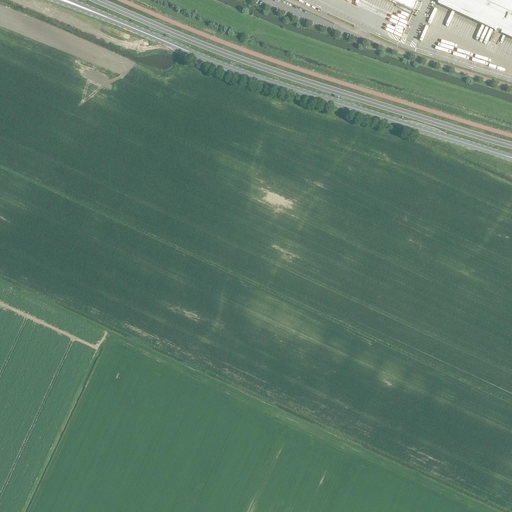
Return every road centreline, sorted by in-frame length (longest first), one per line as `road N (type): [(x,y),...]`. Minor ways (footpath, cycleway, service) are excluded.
road 1 (secondary): [(508,156),(245,74),(110,20)]
road 2 (unclassified): [(306,0),(403,45),(511,79)]
